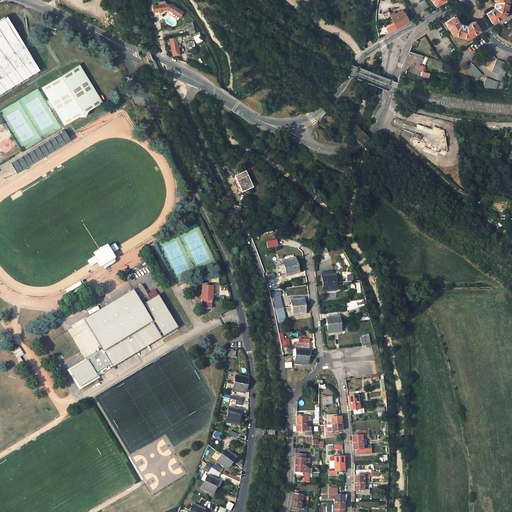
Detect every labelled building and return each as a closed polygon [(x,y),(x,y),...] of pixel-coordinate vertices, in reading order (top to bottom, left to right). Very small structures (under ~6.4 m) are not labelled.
[(157,4),(150,6),(152,12),(167,8),(177,17),(180,13),(170,3),(166,4),(165,2),(163,3),(162,0),(161,0),(156,1),(157,4)] [(494,0),(495,2),(494,8),(486,13),(492,23),(504,15),(507,1),(506,0),(494,0)] [(393,23),(396,28),(408,21),(401,10),(395,14),(394,12),(391,14),(391,16),(390,17),(393,23)] [(379,14),(380,20),(390,18),(388,12),(379,14)] [(445,22),(453,35),(466,38),(478,31),(473,21),(464,26),(459,25),(454,16),(445,22)] [(36,72),(3,18),(2,19),(0,20),(0,94),(35,73),(36,72)] [(387,32),(396,28),(393,23),(385,27),(387,32)] [(199,34),(192,36),(195,43),(201,41),(199,34)] [(175,37),(168,38),(172,55),(178,54),(175,37)] [(488,51),(478,59),(486,67),(495,58),(488,51)] [(409,52),(404,63),(409,65),(411,61),(419,63),(422,56),(409,52)] [(509,64),(497,60),(492,72),(504,76),(509,64)] [(478,80),(482,75),(471,63),(466,68),(478,80)] [(416,64),(414,70),(422,72),(423,67),(416,64)] [(498,82),(486,78),(482,87),(496,91),(498,82)] [(50,109),(54,110),(48,100),(46,102),(50,109)] [(11,164),(15,170),(17,174),(71,141),(68,137),(65,131),(62,133),(24,156),(11,164)] [(252,188),(245,172),(234,176),(242,193),(252,188)] [(266,248),(277,246),(276,239),(265,240),(266,248)] [(282,262),(283,264),(284,269),(297,265),(295,258),(282,262)] [(297,265),(284,269),(285,272),(286,275),(299,272),(297,265)] [(322,284),(335,283),(334,276),(322,276),(322,284)] [(69,371),(80,387),(177,328),(157,295),(149,300),(141,286),(132,291),(132,292),(84,322),(101,349),(84,359),(85,361),(69,371)] [(202,291),(201,301),(201,308),(211,309),(212,287),(202,286),(202,291)] [(272,298),(275,310),(282,309),(279,297),(272,298)] [(291,307),(304,306),(304,299),(290,301),(291,307)] [(356,302),(358,310),(365,308),(363,300),(356,302)] [(305,313),(304,306),(291,307),(292,314),(305,313)] [(286,321),(282,309),(275,310),(278,322),(286,321)] [(326,318),(327,325),(340,323),(339,317),(326,318)] [(340,323),(327,325),(328,332),(341,331),(340,323)] [(376,344),(374,339),(369,340),(368,334),(363,335),(363,337),(360,337),(361,346),(365,345),(370,345),(376,344)] [(307,361),(309,354),(305,353),(305,351),(309,352),(310,348),(299,345),(297,351),(295,358),(307,361)] [(21,360),(19,357),(23,354),(19,347),(12,350),(19,362),(21,360)] [(306,368),(307,361),(295,358),(293,365),(306,368)] [(246,387),(246,385),(246,384),(247,384),(248,381),(247,381),(247,378),(244,378),(244,377),(241,376),(241,377),(235,376),(233,383),(232,390),(238,391),(237,392),(241,393),(241,392),(245,392),(245,390),(247,390),(247,387),(246,387)] [(324,405),(332,404),(330,394),(322,396),(324,405)] [(348,404),(358,402),(357,399),(362,398),(361,395),(347,397),(348,400),(348,404)] [(358,406),(358,402),(348,404),(349,407),(349,410),(363,408),(363,405),(358,406)] [(238,424),(239,417),(241,410),(228,407),(227,414),(225,421),(231,422),(230,424),(234,425),(235,423),(238,424)] [(296,424),(306,424),(305,420),(309,420),(309,417),(311,416),(311,412),(305,412),(305,417),(296,417),(296,421),(296,424)] [(327,415),(328,421),(328,425),(331,424),(341,424),(340,420),(340,417),(336,417),(335,414),(327,415)] [(306,427),(306,424),(296,424),(296,428),(296,431),(304,431),(304,435),(311,435),(311,430),(310,430),(310,427),(306,427)] [(341,427),(341,424),(331,424),(332,428),(328,428),(328,432),(341,430),(341,427)] [(352,436),(352,439),(352,443),(362,442),(361,438),(365,438),(365,432),(365,431),(359,431),(359,436),(352,436)] [(362,446),(362,442),(352,443),(352,446),(353,450),(355,450),(359,450),(359,454),(370,454),(370,445),(362,446)] [(227,469),(231,463),(235,457),(225,449),(221,455),(217,461),(227,469)] [(295,461),(294,465),(304,466),(305,462),(308,462),(308,459),(304,459),(305,454),(295,454),(295,461)] [(343,471),(343,467),(343,464),(334,464),(334,467),(331,467),(331,469),(329,469),(329,474),(336,474),(336,472),(337,472),(338,471),(343,471)] [(217,477),(220,473),(222,468),(216,465),(212,465),(210,467),(210,468),(207,472),(217,477)] [(212,494),(215,487),(219,481),(207,475),(204,482),(200,488),(212,494)] [(363,483),(354,483),(354,486),(354,490),(361,490),(361,494),(369,494),(369,490),(367,490),(367,486),(363,486),(363,483)] [(334,496),(334,502),(343,502),(343,498),(343,495),(336,495),(337,488),(329,488),(328,496),(334,496)] [(292,497),(291,501),(300,503),(301,499),(307,500),(308,493),(302,492),(301,496),(293,494),(292,497)] [(300,506),(300,503),(291,501),(291,504),(290,508),(294,508),(294,511),(297,511),(302,511),(304,507),(300,506)] [(343,502),(334,502),(333,506),(328,505),(327,511),(333,511),(334,509),(343,509),(343,506),(343,502)]
